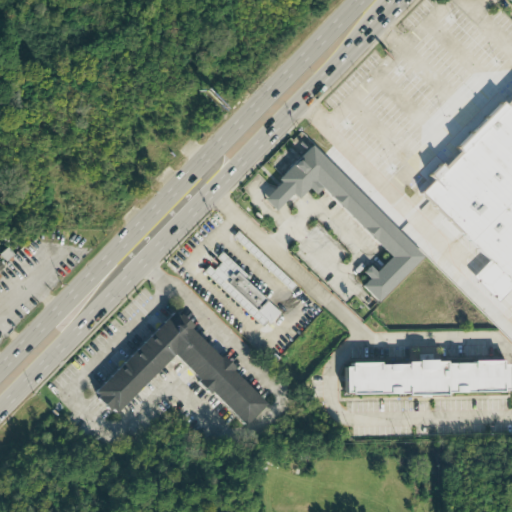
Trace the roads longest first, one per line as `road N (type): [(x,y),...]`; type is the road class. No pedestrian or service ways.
road 1 (primary): [(0,408),(393,7)]
road 2 (primary): [(359,0),(0,369)]
